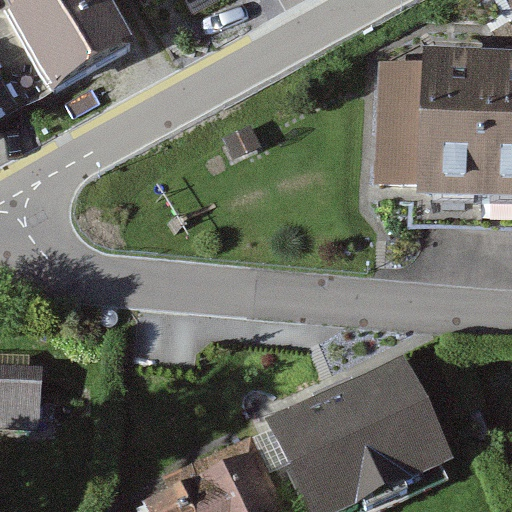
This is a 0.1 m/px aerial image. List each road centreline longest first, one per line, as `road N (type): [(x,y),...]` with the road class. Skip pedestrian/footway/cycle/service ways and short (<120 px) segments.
road 1 (residential): [(16,206),(42,253),(87,279),(511,313)]
road 2 (residential): [(16,206),(43,180),(373,0)]
